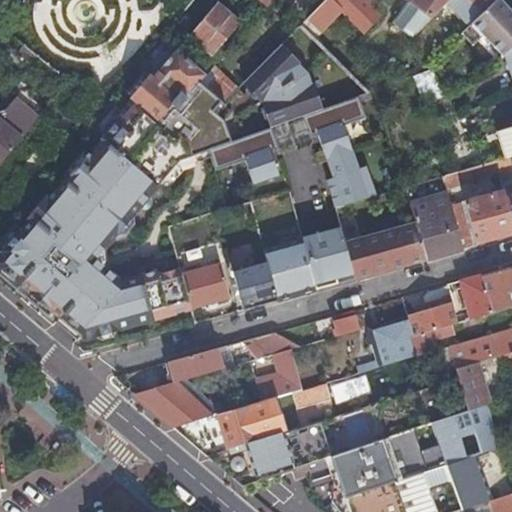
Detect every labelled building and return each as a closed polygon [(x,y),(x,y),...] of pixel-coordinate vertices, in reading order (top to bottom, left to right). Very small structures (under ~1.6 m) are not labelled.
[(363,30),(378,14),(363,0),(321,0),(304,18),(320,33),(343,9),(363,30)] [(429,17),(445,1),(445,0),(408,0),(409,0),(411,2),(429,17)] [(445,0),(445,1),(468,25),(471,22),(493,0),(445,0)] [(511,14),(498,0),(493,0),(471,22),(503,57),(511,50),(511,14)] [(411,36),(429,17),(411,2),(395,22),(411,36)] [(216,3),(188,35),(198,43),(186,58),(202,71),(221,49),(219,47),(223,42),(227,45),(236,34),(232,31),(239,23),(216,3)] [(263,100),(273,127),(320,110),(306,73),(278,44),(243,80),(263,100)] [(16,53),(29,64),(35,56),(22,45),(16,53)] [(84,338),(191,307),(181,273),(180,269),(158,275),(157,271),(120,282),(101,267),(101,252),(115,236),(116,237),(118,234),(125,233),(133,224),(132,217),(134,215),(133,214),(179,161),(208,150),(231,142),(223,120),(214,113),(212,111),(221,101),(199,82),(206,75),(202,71),(186,58),(177,50),(159,72),(153,79),(150,77),(149,78),(133,97),(131,99),(137,103),(123,120),(120,117),(118,120),(111,120),(103,129),(104,136),(101,139),(105,142),(92,157),(89,154),(87,155),(66,180),(65,181),(64,180),(46,201),(39,202),(31,210),(32,217),(30,219),(31,220),(22,231),(20,229),(1,251),(3,253),(0,256),(0,266),(20,284),(20,283),(27,289),(27,290),(28,291),(50,309),(51,311),(52,310),(58,316),(55,320),(58,323),(61,319),(76,332),(73,336),(76,338),(79,334),(84,338)] [(221,101),(222,102),(229,94),(224,90),(230,84),(212,67),(206,75),(199,82),(221,101)] [(412,78),(421,104),(439,97),(430,72),(412,78)] [(128,93),(133,97),(149,78),(143,74),(128,93)] [(235,88),(230,84),(224,90),(229,94),(235,88)] [(335,207),(375,195),(366,166),(359,168),(343,126),(365,117),(358,97),(320,110),(273,127),(231,142),(208,150),(214,171),(245,160),(253,183),(278,175),(271,152),(277,150),(279,154),(313,142),(311,138),(318,135),(334,178),(327,180),(335,207)] [(0,159),(34,118),(12,100),(0,114),(0,159)] [(212,111),(214,113),(223,102),(222,102),(221,101),(212,111)] [(509,156),(511,155),(511,126),(496,131),(504,158),(509,156)] [(101,139),(89,154),(92,157),(105,142),(101,139)] [(62,176),(66,180),(87,155),(83,152),(62,176)] [(511,173),(511,167),(509,156),(504,158),(495,160),(498,172),(500,178),(511,173)] [(498,172),(495,160),(456,172),(459,183),(498,172)] [(442,176),(445,185),(445,187),(459,183),(456,172),(442,176)] [(406,186),(408,196),(445,185),(442,176),(406,186)] [(462,248),(511,233),(511,221),(505,196),(503,189),(450,204),(462,248)] [(426,258),(462,248),(450,204),(447,192),(410,203),(426,258)] [(354,277),(426,258),(410,203),(339,223),(340,228),(354,277)] [(0,241),(0,250),(1,251),(20,229),(14,224),(0,241)] [(340,228),(301,239),(314,288),(354,277),(340,228)] [(265,261),(276,299),(314,288),(301,239),(262,249),(265,261)] [(265,261),(256,264),(231,271),(242,308),(276,299),(265,261)] [(220,263),(181,273),(191,307),(229,296),(220,263)] [(511,264),(496,269),(481,274),(492,313),(506,308),(511,306),(508,293),(511,291),(511,264)] [(20,284),(0,266),(0,273),(16,288),(20,284)] [(481,274),(470,277),(447,283),(450,294),(451,297),(458,322),(492,313),(481,274)] [(47,313),(50,309),(28,291),(25,294),(47,313)] [(408,319),(412,335),(451,324),(458,322),(451,297),(450,294),(444,296),(445,298),(446,305),(427,310),(407,316),(408,319)] [(425,304),(427,310),(446,305),(445,298),(425,304)] [(360,329),(354,309),(334,315),(339,335),(360,329)] [(61,319),(58,323),(73,336),(76,332),(61,319)] [(381,360),(383,365),(414,356),(408,337),(412,335),(408,319),(372,329),(369,330),(375,349),(377,348),(381,360)] [(414,356),(437,350),(434,339),(454,334),(451,324),(412,335),(408,337),(414,356)] [(455,369),(476,362),(497,356),(511,351),(511,327),(448,346),(455,369)] [(276,331),(246,339),(244,340),(257,358),(276,352),(290,349),(299,346),(276,331)] [(228,344),(217,347),(222,368),(234,364),(228,344)] [(217,347),(203,351),(169,360),(175,381),(222,368),(217,347)] [(263,400),(264,400),(293,391),(301,389),(290,349),(276,352),(281,372),(257,379),(263,400)] [(511,351),(497,356),(500,365),(511,361),(511,351)] [(364,364),(366,370),(383,365),(381,360),(364,364)] [(467,410),(486,404),(488,403),(476,362),(455,369),(457,377),(467,410)] [(301,389),(293,391),(295,399),(300,397),(304,410),(323,404),(322,400),(351,392),(347,376),(301,389)] [(168,383),(133,393),(158,414),(173,427),(210,416),(175,381),(168,383)] [(193,443),(207,456),(245,444),(276,434),(273,424),(256,428),(253,418),(268,414),(264,400),(263,400),(210,416),(173,427),(193,443)] [(452,511),(461,509),(460,507),(445,463),(460,458),(472,454),(484,450),(498,446),(486,404),(467,410),(330,455),(329,455),(338,477),(332,479),(333,501),(341,511),(452,511)] [(330,455),(320,420),(312,423),(283,432),(276,434),(245,444),(255,474),(292,463),(293,467),(329,455),(330,455)] [(445,463),(460,507),(487,497),(472,454),(460,458),(445,463)] [(274,474),(263,477),(273,486),(280,478),(274,474)] [(506,494),(489,500),(493,511),(511,511),(511,494),(511,492),(506,494)]
